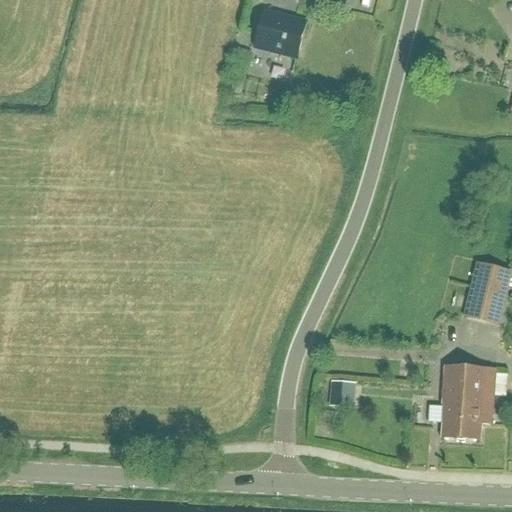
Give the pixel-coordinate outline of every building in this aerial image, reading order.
[(265,14),(255,51),(298,62),(307,25),(265,14)] [(243,89),(251,55),(241,52),(233,87),(243,89)] [(510,274),(478,267),(465,319),(497,327),(510,274)] [(444,369),(443,385),(467,385),(467,400),(460,400),(459,423),(461,423),(461,426),(481,426),(492,427),(495,371),(444,369)] [(335,382),(335,404),(359,404),(359,382),(335,382)] [(480,444),(481,426),(461,426),(461,423),(459,423),(460,400),(467,400),(467,385),(443,385),(442,409),(443,409),(442,442),(480,444)]
